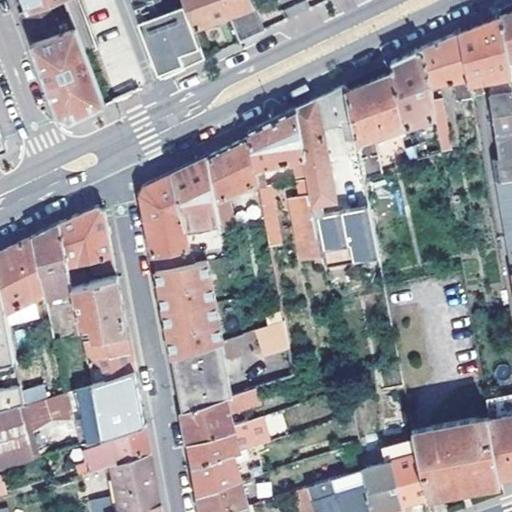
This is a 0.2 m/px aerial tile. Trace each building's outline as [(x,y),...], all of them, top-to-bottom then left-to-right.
[(51,0),(29,8),(20,12),(44,77),(59,116),(69,120),(106,103),(86,53),(81,40),(77,30),(64,0),(51,0)] [(29,8),(51,0),(25,0),(27,3),(29,8)] [(64,0),(77,30),(88,26),(78,0),(64,0)] [(83,0),(88,10),(111,1),(110,0),(83,0)] [(163,68),(171,72),(204,57),(193,27),(182,0),(130,0),(132,6),(148,0),(152,0),(156,12),(137,19),(154,64),(163,68)] [(152,0),(148,0),(132,6),(137,19),(156,12),(152,0)] [(182,0),(193,27),(228,14),(238,40),(259,31),(263,29),(252,0),(182,0)] [(510,75),(511,74),(511,11),(500,15),(510,75)] [(511,85),(510,75),(500,15),(483,21),(462,28),(472,87),(480,86),(478,71),(497,66),(500,89),(490,91),(503,168),(497,169),(511,252),(511,85)] [(458,90),(472,87),(462,28),(454,31),(431,40),(422,44),(429,83),(440,80),(455,75),(458,90)] [(92,35),(81,40),(86,53),(98,48),(92,35)] [(391,59),(394,72),(409,123),(435,113),(429,83),(422,44),(416,47),(391,59)] [(163,68),(154,64),(159,77),(171,72),(163,68)] [(394,72),(346,89),(364,176),(386,168),(377,134),(409,123),(394,72)] [(429,83),(435,113),(439,135),(441,148),(452,145),(440,80),(429,83)] [(338,197),(324,124),(343,119),(355,177),(364,176),(346,89),(345,81),(321,92),(297,104),(310,172),(311,177),(324,247),(376,237),(369,202),(360,204),(324,210),(322,201),(338,197)] [(250,134),(257,168),(263,168),(263,163),(299,157),(300,160),(297,161),(300,174),(310,172),(297,104),(255,125),(249,128),(250,134)] [(230,143),(210,152),(219,199),(259,181),(257,168),(250,134),(230,143)] [(418,156),(441,148),(439,135),(414,143),(418,156)] [(173,170),(186,234),(224,226),(219,199),(210,152),(203,155),(174,170),(173,170)] [(189,246),(186,234),(173,170),(147,182),(144,187),(141,192),(153,253),(189,246)] [(355,177),(360,204),(369,202),(364,176),(355,177)] [(324,247),(311,177),(301,179),(304,194),(293,197),(304,258),(325,253),(324,247)] [(260,185),(265,213),(277,211),(271,183),(260,185)] [(72,218),(62,223),(70,265),(89,260),(94,273),(117,267),(110,228),(107,210),(99,206),(72,218)] [(73,282),(72,274),(70,265),(62,223),(41,233),(35,236),(45,292),(49,312),(78,306),(73,282)] [(0,252),(0,278),(4,299),(21,296),(45,292),(35,236),(26,240),(0,252)] [(156,270),(192,263),(189,246),(153,253),(156,270)] [(208,259),(192,263),(201,304),(217,301),(208,259)] [(192,263),(156,270),(159,287),(164,312),(201,304),(192,263)] [(72,274),(73,282),(81,280),(80,273),(72,274)] [(127,322),(118,273),(81,280),(73,282),(78,306),(81,324),(91,322),(94,334),(128,329),(127,322)] [(0,345),(12,343),(8,322),(4,299),(0,278),(0,345)] [(4,299),(8,322),(25,313),(21,296),(4,299)] [(225,339),(217,301),(201,304),(209,344),(221,340),(225,339)] [(167,330),(172,357),(209,344),(201,304),(164,312),(167,330)] [(264,354),(290,345),(285,318),(256,328),(264,354)] [(128,329),(94,334),(83,336),(87,360),(92,358),(102,364),(104,378),(135,368),(134,360),(128,329)] [(176,376),(182,409),(233,393),(221,340),(209,344),(172,357),(176,376)] [(35,399),(40,398),(33,360),(16,364),(20,389),(23,403),(35,399)] [(88,441),(101,437),(145,423),(140,395),(135,368),(104,378),(78,386),(88,441)] [(264,401),(259,385),(233,393),(182,409),(184,417),(188,441),(235,426),(234,424),(231,411),(264,401)] [(78,418),(82,443),(88,441),(78,386),(40,398),(35,399),(41,418),(25,423),(35,458),(43,455),(35,429),(78,418)] [(0,410),(23,403),(20,389),(0,392),(0,410)] [(0,468),(35,458),(25,423),(41,418),(35,399),(23,403),(0,410),(0,468)] [(511,406),(490,410),(501,473),(508,472),(511,471),(511,406)] [(426,489),(501,473),(490,410),(414,427),(415,432),(426,489)] [(190,447),(193,465),(247,447),(272,439),(264,414),(234,424),(235,426),(188,441),(190,447)] [(112,464),(151,452),(147,430),(145,423),(101,437),(103,444),(86,450),(89,463),(77,467),(79,474),(112,464)] [(388,459),(365,467),(373,511),(391,511),(404,508),(403,502),(427,494),(426,489),(415,432),(383,441),(388,459)] [(198,492),(242,479),(283,466),(280,456),(253,464),(247,447),(193,465),(197,485),(198,492)] [(283,466),(297,461),(294,451),(280,456),(283,466)] [(115,478),(121,511),(133,511),(160,503),(154,472),(151,452),(112,464),(115,478)] [(333,477),(343,511),(373,511),(365,467),(333,477)] [(343,511),(333,477),(308,485),(316,511),(343,511)] [(121,511),(115,478),(109,479),(115,511),(121,511)] [(200,499),(202,511),(220,511),(248,503),(242,479),(198,492),(200,499)] [(314,511),(306,485),(293,489),(299,511),(314,511)] [(161,511),(160,503),(133,511),(161,511)] [(250,511),(248,503),(220,511),(250,511)]
